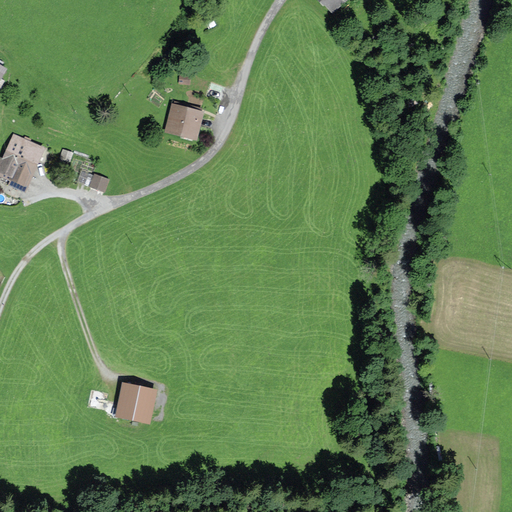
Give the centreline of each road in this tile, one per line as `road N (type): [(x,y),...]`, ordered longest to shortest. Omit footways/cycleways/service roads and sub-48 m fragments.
road 1 (unclassified): [(282,0),(207,159),(64,232)]
road 2 (track): [(64,232),(66,276),(106,375)]
